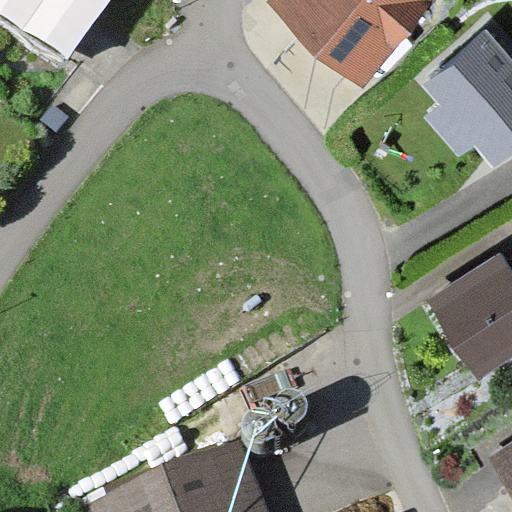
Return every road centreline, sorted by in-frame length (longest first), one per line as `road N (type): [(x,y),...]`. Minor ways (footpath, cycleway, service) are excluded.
road 1 (residential): [(419,511),(398,464),(343,196),(212,56)]
road 2 (residential): [(212,56),(125,94),(0,252)]
